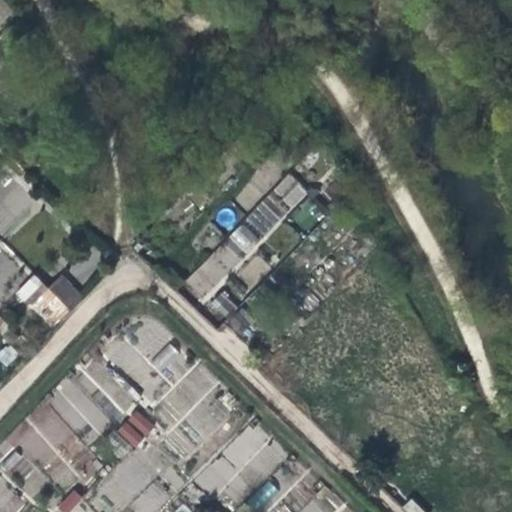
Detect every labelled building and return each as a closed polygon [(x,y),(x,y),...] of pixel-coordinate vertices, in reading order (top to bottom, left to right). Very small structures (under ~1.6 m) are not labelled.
[(63,50),(51,63),(60,72),(72,59),(63,50)] [(239,263),(308,193),(289,176),(186,281),(201,296),(236,261),(239,263)] [(41,266),(34,273),(69,308),(88,288),(67,267),(54,280),(41,266)] [(22,284),(58,319),(69,308),(34,273),(22,284)] [(222,292),(206,305),(220,320),(235,306),(222,292)] [(86,418),(97,431),(107,423),(72,380),(56,394),(80,423),(86,418)] [(116,432),(136,448),(155,425),(135,409),(116,432)] [(250,489),(284,457),(252,425),(195,480),(212,498),(236,475),(250,489)] [(150,511),(153,511),(168,497),(155,483),(138,500),(150,511)] [(73,490),(56,507),(61,511),(67,511),(81,499),(73,490)] [(425,511),(410,499),(402,509),(405,511),(425,511)] [(216,511),(208,503),(199,511),(191,511),(183,504),(174,511),(216,511)]
